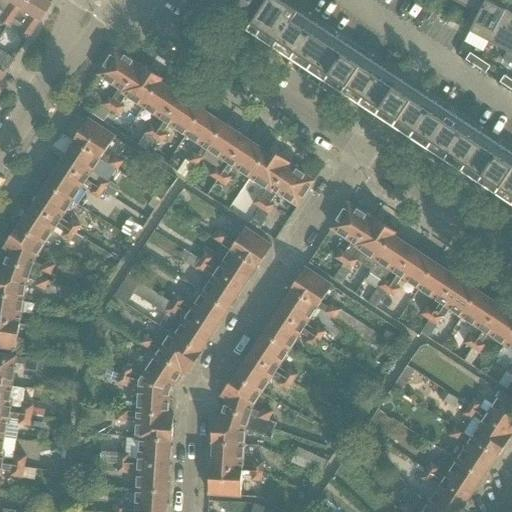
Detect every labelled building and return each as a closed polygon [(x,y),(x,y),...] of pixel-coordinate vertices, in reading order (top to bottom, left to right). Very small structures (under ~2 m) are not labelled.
[(0,0),(0,22),(6,27),(12,19),(24,0),(0,0)] [(41,0),(24,0),(12,19),(21,25),(16,34),(25,40),(49,5),(41,0)] [(229,0),(225,6),(241,17),(242,17),(253,0),(229,0)] [(511,154),(409,86),(277,0),(267,0),(251,25),(389,116),(511,196),(511,154)] [(478,0),(452,0),(473,11),(478,0)] [(489,42),(505,11),(486,1),(470,32),(489,42)] [(489,42),(507,52),(511,41),(511,14),(505,11),(489,42)] [(511,41),(507,51),(502,60),(511,64),(511,41)] [(116,50),(99,76),(118,89),(112,98),(109,96),(103,106),(112,112),(124,93),(123,93),(140,66),(116,50)] [(0,64),(7,70),(14,60),(6,55),(3,53),(0,51),(0,64)] [(476,67),(480,60),(470,53),(465,60),(476,67)] [(476,67),(486,74),(490,67),(480,60),(476,67)] [(123,95),(112,112),(119,116),(124,108),(120,105),(125,97),(126,98),(144,109),(161,83),(164,80),(141,65),(140,66),(123,93),(124,93),(123,95)] [(511,86),(511,80),(504,76),(500,83),(510,89),(511,86)] [(161,83),(144,109),(160,120),(155,127),(152,125),(151,125),(145,134),(146,134),(154,140),(165,123),(182,97),(161,83)] [(165,123),(154,140),(161,144),(167,135),(165,133),(163,133),(168,125),(169,125),(187,137),(204,111),(182,97),(165,123)] [(204,111),(187,137),(203,147),(202,148),(198,156),(194,153),(188,162),(196,167),(202,158),(207,151),(208,150),(224,125),(204,111)] [(89,120),(74,142),(76,143),(100,159),(103,161),(117,170),(123,162),(114,157),(112,160),(103,154),(115,137),(106,131),(89,120)] [(224,125),(208,150),(225,162),(220,170),(215,167),(209,176),(217,181),(246,139),(225,125),(224,125)] [(233,167),(251,179),(268,153),(267,153),(246,139),(217,181),(225,186),(231,178),(227,175),(233,167)] [(76,143),(62,164),(103,191),(109,183),(100,178),(98,182),(91,177),(89,176),(100,159),(76,143)] [(251,179),(267,190),(262,198),(258,195),(252,204),(260,209),(261,210),(273,191),(274,192),(291,166),(292,164),(269,149),(267,153),(268,153),(251,179)] [(61,166),(46,188),(71,204),(84,185),(85,186),(92,190),(90,194),(98,200),(103,191),(62,164),(61,166)] [(273,191),(261,210),(268,214),(268,215),(274,206),(270,203),(277,194),(298,208),(316,182),(291,166),(274,192),(273,191)] [(46,188),(34,207),(75,234),(80,226),(72,221),(70,224),(63,220),(61,218),(71,204),(46,188)] [(349,204),(332,230),(351,243),(345,253),(342,251),(337,260),(344,265),(355,248),(356,246),(374,220),(349,204)] [(19,226),(15,232),(41,249),(55,227),(58,229),(64,233),(62,237),(70,242),(71,240),(75,235),(75,234),(34,207),(31,210),(20,227),(19,226)] [(260,209),(250,224),(258,229),(268,214),(261,210),(260,209)] [(358,261),(373,271),(395,237),(397,234),(375,219),(374,220),(356,246),(355,248),(344,265),(352,270),(358,261)] [(214,240),(230,251),(257,268),(258,269),(273,247),(246,229),(234,247),(226,241),(229,237),(220,231),(214,240)] [(15,232),(4,249),(9,252),(6,260),(33,271),(34,269),(52,276),(56,266),(45,262),(44,266),(36,263),(38,258),(43,250),(41,249),(15,232)] [(74,239),(72,242),(79,246),(83,239),(77,235),(74,239)] [(386,293),(388,294),(416,251),(395,237),(373,271),(371,274),(383,281),(378,288),(386,293)] [(205,253),(200,261),(243,289),(257,268),(230,251),(219,268),(211,262),(214,258),(205,253)] [(402,279),(420,291),(437,264),(416,251),(388,294),(395,299),(402,290),(397,287),(402,279)] [(191,255),(186,262),(195,268),(200,261),(191,255)] [(0,296),(23,300),(26,300),(28,285),(30,280),(38,283),(36,287),(46,291),(50,281),(32,274),(33,271),(6,260),(3,269),(0,268),(0,296)] [(200,261),(195,268),(203,274),(205,271),(214,276),(203,293),(229,311),(243,289),(200,261)] [(437,264),(420,291),(435,301),(430,308),(428,306),(421,316),(429,321),(430,322),(441,304),(458,278),(437,264)] [(343,266),(333,281),(341,286),(351,271),(343,266)] [(292,291),(293,292),(319,309),(335,320),(341,311),(332,305),(329,309),(321,304),(333,286),(306,269),(292,291)] [(128,275),(113,296),(126,305),(133,294),(140,283),(128,275)] [(441,304),(430,322),(436,326),(438,327),(444,317),(449,310),(462,319),(480,292),(459,278),(441,304)] [(140,283),(133,294),(166,314),(167,312),(173,304),(140,283)] [(378,288),(369,303),(376,308),(386,293),(378,288)] [(293,292),(279,313),(321,341),(327,333),(318,327),(315,330),(308,326),(319,309),(293,292)] [(480,292),(462,319),(478,330),(473,337),(470,335),(464,344),(472,349),(501,306),(480,292)] [(178,296),(173,304),(215,332),(229,311),(203,293),(192,310),(185,306),(187,302),(178,296)] [(0,321),(21,324),(40,327),(41,318),(31,317),(31,321),(23,320),(20,320),(23,300),(0,296),(0,321)] [(171,333),(171,334),(175,336),(200,353),(215,332),(173,304),(167,312),(176,318),(179,315),(186,319),(175,335),(171,333)] [(488,336),(504,347),(511,335),(511,313),(501,306),(472,349),(481,355),(487,346),(483,343),(488,336)] [(67,309),(66,321),(77,322),(78,310),(67,309)] [(341,311),(335,320),(368,342),(374,333),(341,311)] [(279,313),(265,334),(291,352),(303,335),(310,339),(307,343),(316,349),(321,341),(279,313)] [(0,348),(5,349),(17,351),(20,330),(20,329),(30,331),(29,336),(38,338),(40,327),(21,324),(0,321),(0,348)] [(429,321),(421,333),(429,338),(436,326),(430,322),(429,321)] [(140,345),(156,356),(157,356),(182,373),(187,376),(202,354),(200,353),(175,336),(171,334),(159,351),(152,346),(155,342),(145,336),(140,345)] [(265,334),(251,355),(294,383),(299,375),(290,369),(287,373),(280,368),(291,352),(265,334)] [(0,382),(12,385),(15,363),(25,365),(24,370),(36,372),(38,361),(17,358),(17,357),(13,357),(0,354),(0,382)] [(251,355),(237,377),(262,393),(263,394),(274,378),(281,382),(279,386),(281,387),(288,392),(288,391),(294,383),(251,355)] [(123,366),(120,375),(130,378),(169,392),(182,373),(157,356),(156,356),(142,377),(131,374),(133,370),(123,366)] [(120,375),(117,384),(127,387),(128,383),(138,387),(137,413),(168,415),(169,392),(130,378),(120,375)] [(236,376),(221,398),(227,402),(225,408),(224,411),(251,419),(252,416),(271,422),(274,412),(263,409),(262,413),(254,411),(255,407),(263,394),(262,393),(237,377),(236,376)] [(0,411),(32,416),(34,405),(22,404),(22,403),(21,408),(11,407),(12,401),(10,400),(10,395),(12,385),(0,382),(0,411)] [(444,391),(439,398),(444,401),(449,394),(444,391)] [(474,399),(469,406),(511,435),(511,434),(511,399),(502,393),(489,414),(481,408),(483,405),(474,399)] [(469,406),(463,415),(473,421),(475,417),(482,422),(476,431),(472,438),(471,439),(497,457),(499,458),(499,457),(511,437),(511,434),(511,435),(486,418),(469,406)] [(0,438),(6,439),(16,440),(18,425),(19,425),(31,427),(32,416),(0,411),(0,438)] [(251,419),(224,411),(223,413),(222,419),(214,418),(213,445),(214,445),(246,447),(247,432),(255,434),(266,438),(271,439),(276,424),(271,422),(252,416),(251,419)] [(117,412),(116,421),(126,422),(126,417),(137,418),(137,419),(135,440),(170,442),(172,442),(174,416),(168,415),(137,413),(118,412),(117,412)] [(468,444),(457,461),(483,478),(497,457),(471,439),(455,429),(449,436),(459,443),(461,439),(468,444)] [(0,463),(24,467),(26,457),(13,455),(16,440),(6,439),(0,438),(0,463)] [(120,457),(119,464),(138,465),(169,467),(170,442),(135,440),(135,441),(139,441),(138,460),(130,459),(131,455),(120,454),(120,457)] [(214,445),(213,469),(263,472),(264,473),(265,463),(254,462),(253,467),(245,466),(246,447),(214,445)] [(298,448),(291,464),(320,476),(327,460),(298,448)] [(101,452),(100,462),(119,464),(120,457),(120,454),(120,453),(101,452)] [(432,463),(427,471),(470,499),(483,478),(457,461),(446,478),(439,473),(441,469),(432,463)] [(0,476),(1,476),(2,470),(12,472),(11,476),(23,478),(24,467),(0,463),(0,476)] [(138,471),(136,490),(167,492),(169,467),(138,465),(119,464),(118,474),(129,475),(130,470),(138,471)] [(263,472),(213,469),(212,469),(210,495),(242,497),(243,476),(253,477),(252,482),(263,483),(264,473),(263,472)] [(440,486),(429,503),(430,503),(443,511),(461,511),(470,499),(427,471),(421,479),(431,485),(433,482),(440,486)] [(117,506),(116,511),(166,511),(167,492),(136,490),(135,511),(127,511),(127,506),(117,506)] [(400,508),(404,511),(443,511),(430,503),(429,503),(423,511),(412,511),(415,509),(408,501),(400,508)]
